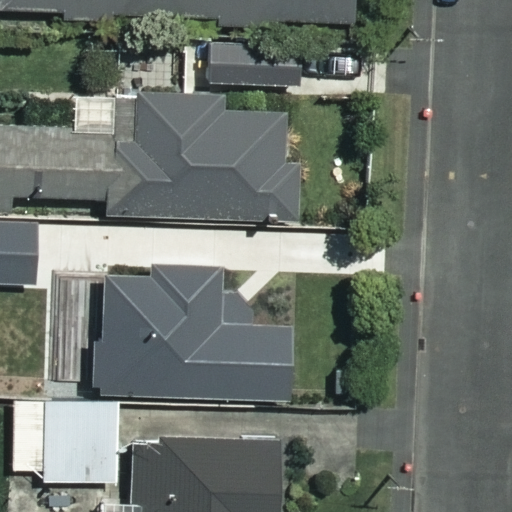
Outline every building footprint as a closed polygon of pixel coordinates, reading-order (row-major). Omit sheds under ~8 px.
[(0,0),(0,9),(353,18),(353,0),(0,0)] [(203,90),(77,88),(76,125),(0,123),(0,207),(284,213),(287,50),(204,48),(203,90)] [(214,264),(158,262),(157,275),(101,273),(96,391),(291,398),(294,324),(211,321),(214,264)] [(0,401),(15,401),(23,401),(23,292),(0,291),(0,401)] [(23,401),(15,401),(15,480),(116,480),(116,401),(23,401)] [(285,511),(285,441),(131,441),(130,511),(285,511)]
